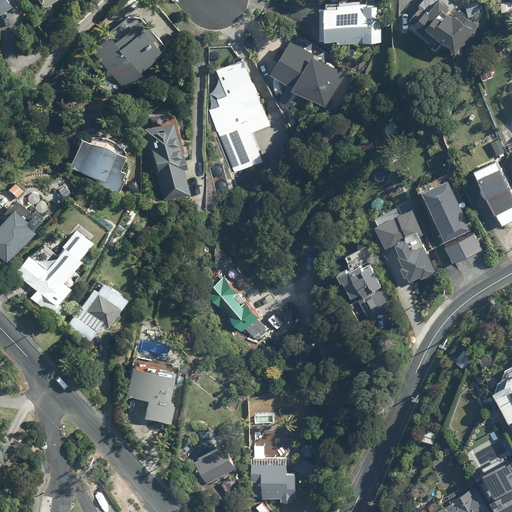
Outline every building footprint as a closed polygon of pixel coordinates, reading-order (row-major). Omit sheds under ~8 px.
[(0,0),(0,12),(11,5),(7,0),(0,0)] [(458,50),(480,24),(458,5),(454,9),(443,0),(441,0),(432,11),(429,8),(427,11),(423,6),(411,20),(416,24),(415,24),(432,39),(434,37),(443,45),(447,40),(458,50)] [(511,1),(501,0),(500,12),(511,12),(511,1)] [(370,4),(341,4),(341,7),(328,7),(327,9),(322,9),(321,41),(340,41),(340,42),(365,42),(365,41),(383,42),(383,6),(370,5),(370,4)] [(161,51),(165,48),(141,19),(114,41),(109,35),(91,50),(124,88),(141,74),(140,72),(163,53),(161,51)] [(119,33),(122,33),(124,31),(124,27),(122,25),(118,25),(116,28),(116,31),(119,33)] [(328,106),(347,73),(317,56),(318,54),(294,40),(288,50),(281,47),(274,58),(280,62),(274,74),(296,86),(295,88),(328,106)] [(272,124),(246,59),(220,69),(230,94),(219,98),(222,105),(211,109),(236,172),(265,160),(254,131),(272,124)] [(488,80),(494,77),(490,70),(485,72),(488,80)] [(72,74),(52,72),(50,90),(71,92),(72,74)] [(427,92),(415,97),(421,113),(434,107),(427,92)] [(163,191),(190,184),(184,157),(187,156),(184,143),(183,144),(174,111),(145,119),(163,191)] [(69,166),(100,178),(98,183),(118,191),(124,178),(122,177),(125,171),(120,169),(125,156),(112,150),(113,147),(91,138),(90,141),(81,138),(69,166)] [(482,177),(498,213),(499,213),(504,224),(511,220),(511,183),(511,184),(504,167),(482,177)] [(426,190),(447,241),(475,230),(454,179),(426,190)] [(34,189),(26,196),(43,215),(50,208),(34,189)] [(0,255),(6,262),(35,231),(25,222),(29,217),(14,203),(0,217),(0,255)] [(415,208),(378,225),(390,252),(401,247),(403,253),(401,254),(407,265),(403,267),(407,275),(410,274),(412,279),(422,275),(423,277),(438,271),(426,242),(424,243),(420,233),(425,231),(415,208)] [(14,272),(36,290),(31,297),(61,322),(69,312),(59,303),(71,288),(63,282),(81,260),(80,259),(94,243),(76,228),(62,246),(63,247),(45,269),(28,255),(14,272)] [(448,245),(455,262),(484,251),(477,233),(448,245)] [(49,253),(45,251),(41,253),(40,256),(41,260),(44,261),(48,260),(50,257),(49,253)] [(362,299),(370,316),(390,306),(388,286),(378,290),(377,287),(384,284),(375,264),(367,268),(365,264),(351,270),(350,268),(342,272),(346,280),(348,279),(356,296),(365,292),(367,297),(362,299)] [(241,291),(227,275),(209,290),(223,306),(226,303),(233,312),(231,314),(244,330),(248,326),(258,338),(269,329),(260,317),(261,316),(249,300),(245,303),(237,294),(241,291)] [(127,299),(103,283),(97,291),(94,289),(82,305),(81,304),(66,325),(90,341),(102,323),(108,327),(127,299)] [(186,314),(194,309),(190,303),(182,307),(186,314)] [(314,357),(308,364),(316,370),(321,363),(314,357)] [(173,373),(131,364),(125,393),(149,398),(145,415),(171,420),(178,386),(171,385),(173,373)] [(511,384),(497,392),(511,423),(511,384)] [(446,446),(434,442),(437,434),(425,430),(414,462),(426,466),(431,452),(443,456),(446,446)] [(204,434),(208,440),(212,437),(208,431),(204,434)] [(187,440),(185,438),(181,438),(179,440),(179,444),(181,446),(185,446),(187,444),(187,440)] [(505,444),(496,439),(488,455),(497,460),(505,444)] [(226,446),(196,462),(198,465),(190,469),(198,485),(207,480),(209,483),(238,467),(226,446)] [(480,475),(491,497),(494,495),(502,511),(511,511),(511,452),(484,467),(487,472),(480,475)] [(283,502),(294,502),(294,497),(298,497),(298,473),(289,472),(289,456),(254,456),(254,481),(264,480),(264,482),(254,482),(254,495),(264,495),(264,497),(266,497),(266,499),(283,499),(283,502)] [(311,475),(316,465),(302,458),(297,468),(311,475)] [(414,465),(411,471),(416,474),(419,468),(414,465)] [(238,475),(223,483),(230,495),(244,487),(238,475)] [(486,511),(474,487),(453,498),(455,503),(438,511),(486,511)]
